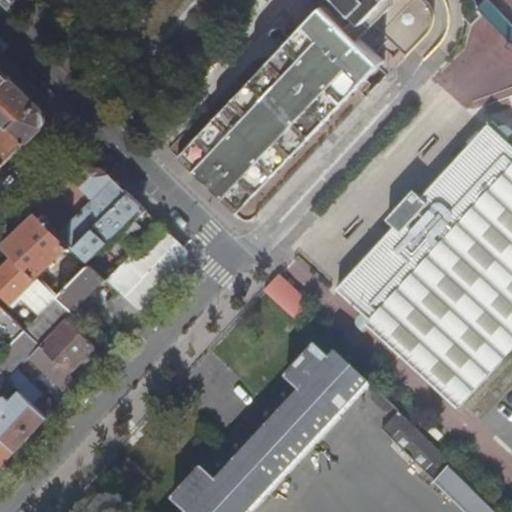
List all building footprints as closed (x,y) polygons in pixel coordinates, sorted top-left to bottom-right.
[(180,154),(239,212),(386,59),(379,51),(372,44),(385,30),(394,21),(403,30),(405,31),(406,31),(409,32),(412,32),(415,31),(417,30),(420,29),(422,27),(424,24),(425,22),(426,19),(426,16),(426,13),(425,10),(424,9),(423,8),(414,0),(337,0),(332,5),(327,1),(301,29),(295,24),(280,24),(278,26),(277,27),(276,30),(277,33),(280,35),(284,34),(290,40),(180,154)] [(406,31),(405,31),(403,30),(394,21),(385,30),(372,44),(379,51),(392,37),(395,41),(408,54),(431,29),(434,25),(436,18),(435,12),(433,7),(430,4),(426,0),(414,0),(423,8),(424,9),(425,10),(426,13),(426,16),(426,19),(425,22),(424,24),(422,27),(420,29),(417,30),(415,31),(412,32),(409,32),(406,31)] [(487,5),(482,11),(494,22),(499,17),(487,5)] [(0,65),(0,88),(11,77),(0,65)] [(0,167),(45,125),(46,110),(11,77),(0,88),(0,167)] [(395,225),(396,227),(339,289),(459,404),(511,347),(511,142),(493,124),(424,197),(423,195),(395,225)] [(76,247),(130,191),(103,166),(90,165),(41,212),(72,243),(76,247)] [(130,191),(76,247),(90,261),(144,205),(130,191)] [(38,276),(72,243),(41,212),(7,243),(16,252),(38,276)] [(189,249),(163,223),(109,280),(120,291),(143,314),(187,265),(189,249)] [(0,291),(12,304),(39,277),(38,276),(16,252),(0,268),(0,291)] [(73,310),(106,277),(92,263),(58,297),(64,302),(73,310)] [(283,272),(272,285),(301,313),(313,299),(283,272)] [(298,316),(301,313),(272,285),(268,289),(298,316)] [(110,300),(134,323),(143,314),(120,291),(110,300)] [(60,306),(64,302),(58,297),(55,300),(60,306)] [(18,322),(0,303),(0,320),(9,330),(6,333),(14,341),(26,330),(18,322)] [(34,305),(18,322),(26,330),(26,329),(42,313),(34,305)] [(47,315),(43,312),(42,313),(26,329),(35,339),(49,324),(44,319),(47,315)] [(69,319),(42,346),(70,373),(80,363),(83,366),(91,358),(88,355),(97,346),(69,319)] [(29,357),(68,395),(79,382),(70,373),(42,346),(35,339),(26,329),(26,330),(14,341),(0,355),(0,368),(10,379),(22,390),(33,402),(42,393),(18,369),(29,357)] [(255,511),(372,386),(339,355),(334,361),(318,347),(175,502),(186,511),(255,511)] [(0,382),(3,386),(10,379),(0,368),(0,382)] [(0,412),(1,413),(0,414),(0,433),(17,450),(48,416),(33,402),(22,390),(12,401),(5,395),(0,400),(0,412)] [(42,393),(33,402),(48,416),(56,408),(42,393)] [(496,511),(401,413),(384,430),(394,441),(403,433),(435,467),(429,472),(438,482),(442,479),(473,511),(496,511)] [(0,468),(17,450),(0,433),(0,468)]
